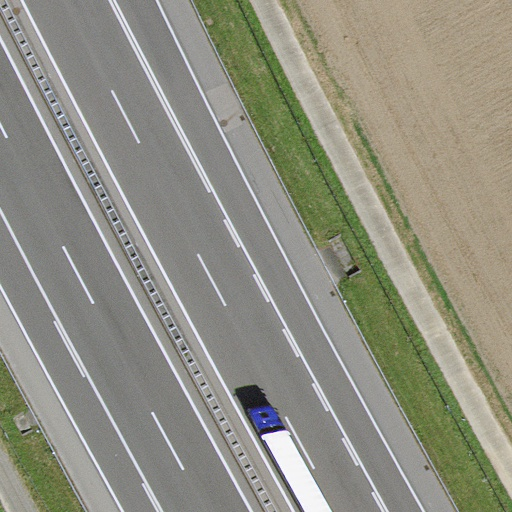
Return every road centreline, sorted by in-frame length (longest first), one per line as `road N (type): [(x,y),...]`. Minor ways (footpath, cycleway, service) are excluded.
road 1 (motorway): [(351,511),(71,0)]
road 2 (motorway): [(405,511),(138,0)]
road 3 (track): [(511,474),(265,0)]
road 4 (motorway): [(0,115),(211,511)]
road 5 (motorway): [(0,246),(72,375),(174,511)]
